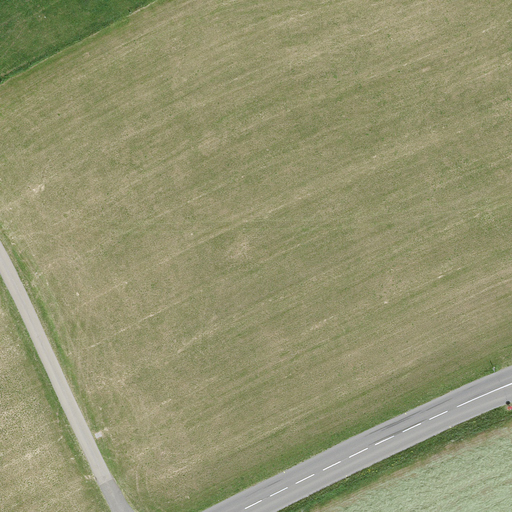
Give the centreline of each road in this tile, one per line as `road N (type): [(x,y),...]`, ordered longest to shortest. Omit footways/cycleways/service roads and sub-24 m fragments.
road 1 (tertiary): [(511,383),(239,511)]
road 2 (unclassified): [(120,511),(0,255)]
